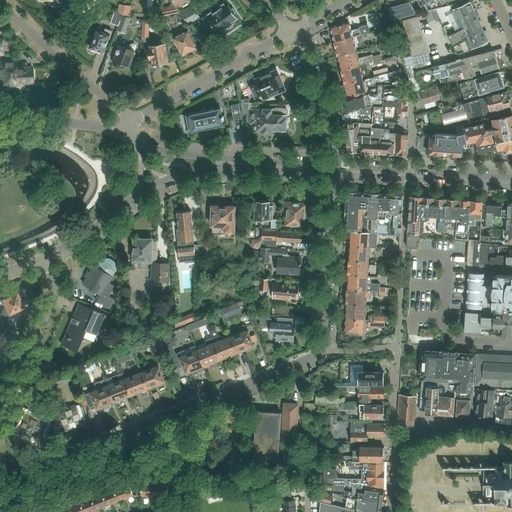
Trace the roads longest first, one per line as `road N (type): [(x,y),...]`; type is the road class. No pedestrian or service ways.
road 1 (residential): [(318,355),(70,454),(0,464)]
road 2 (secondary): [(42,258),(157,183),(230,162)]
road 3 (residential): [(318,355),(326,340),(333,167)]
road 4 (residential): [(128,125),(290,34)]
road 5 (secondary): [(511,180),(333,167)]
road 6 (residential): [(128,125),(0,5)]
road 7 (residential): [(0,419),(54,289),(42,258)]
road 8 (residential): [(333,167),(318,79),(294,32)]
road 9 (secondary): [(125,136),(85,124),(0,119)]
